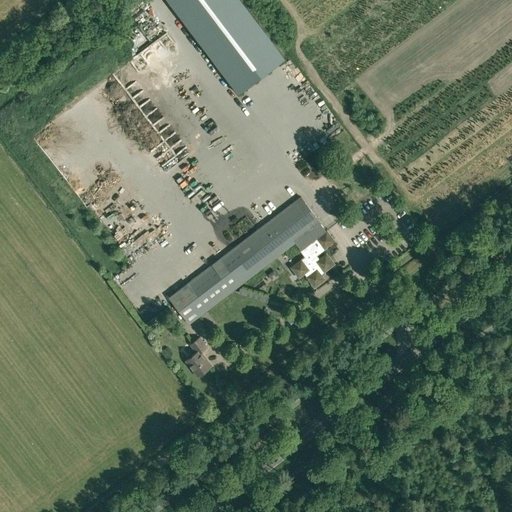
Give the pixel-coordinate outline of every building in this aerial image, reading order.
[(239,0),(169,0),(242,97),(287,63),(239,0)] [(180,61),(184,59),(179,50),(175,53),(180,61)] [(154,118),(157,125),(167,122),(164,114),(154,118)] [(259,184),(267,180),(265,175),(256,180),(259,184)] [(301,195),(169,297),(190,324),(296,243),(321,224),(322,223),(301,195)] [(316,255),(335,241),(327,231),(327,232),(321,224),(296,243),(302,250),(299,253),(303,258),(302,259),(301,259),(291,267),(299,277),(305,273),(307,276),(315,287),(325,279),(321,274),(334,263),(326,253),(319,259),(316,255)] [(419,229),(413,234),(416,239),(423,234),(419,229)] [(130,243),(124,245),(127,252),(133,249),(130,243)] [(198,376),(212,365),(202,352),(208,347),(200,337),(191,344),(197,352),(186,360),(198,376)]
